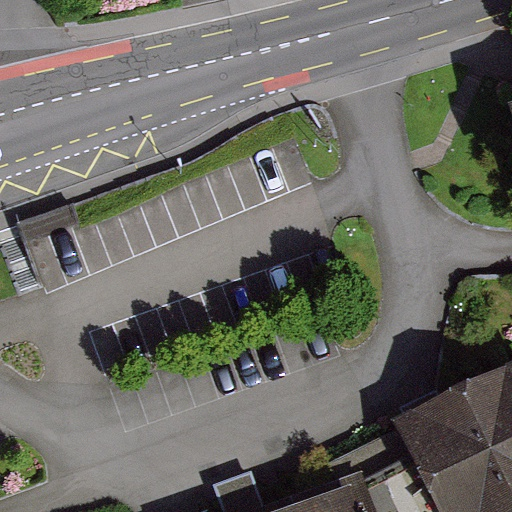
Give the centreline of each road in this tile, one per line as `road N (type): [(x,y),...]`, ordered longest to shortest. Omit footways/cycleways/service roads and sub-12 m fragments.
road 1 (residential): [(117,473),(374,372),(399,351),(413,310),(411,276),(354,27)]
road 2 (primary): [(354,27),(0,124)]
